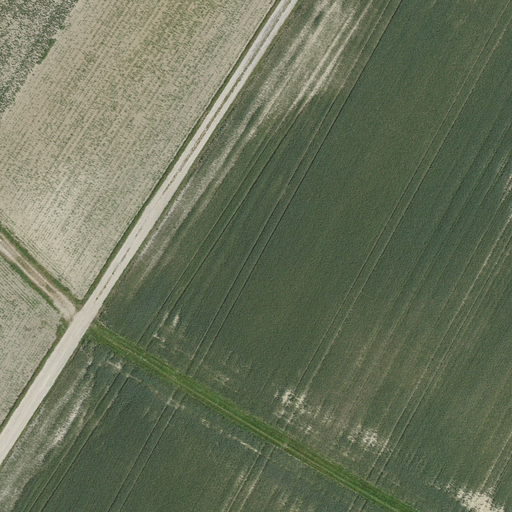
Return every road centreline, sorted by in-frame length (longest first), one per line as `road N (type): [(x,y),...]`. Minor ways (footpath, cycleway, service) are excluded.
road 1 (track): [(294,0),(0,455)]
road 2 (track): [(0,216),(89,316),(427,511)]
